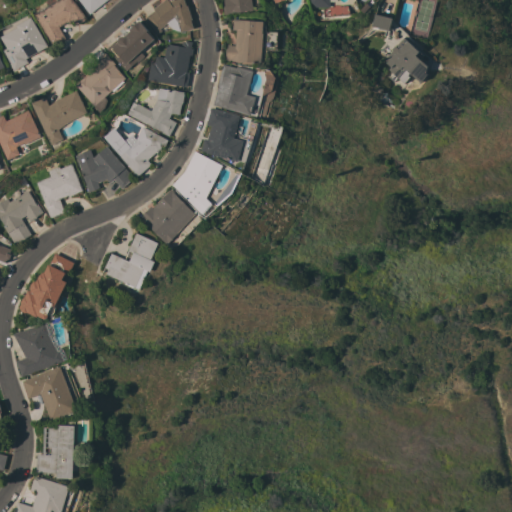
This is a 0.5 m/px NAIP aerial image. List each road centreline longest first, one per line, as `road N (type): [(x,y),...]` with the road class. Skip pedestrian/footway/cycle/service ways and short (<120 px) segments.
road 1 (residential): [(203,0),(208,76),(184,151),(144,194),(56,237),(15,283),(1,340),(21,413),(24,461),(0,506)]
road 2 (residential): [(135,0),(49,74),(0,98)]
